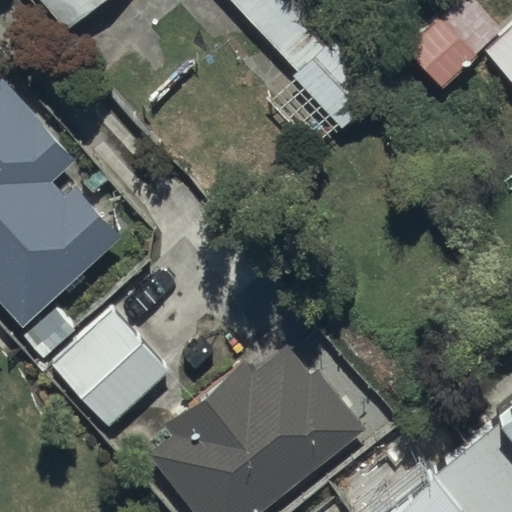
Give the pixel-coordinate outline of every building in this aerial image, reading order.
[(36,0),(62,29),(94,0),(36,0)] [(331,0),(230,0),(296,74),(271,96),(316,148),(382,90),(336,39),(343,33),(321,9),(331,0)] [(500,30),(471,0),(454,0),(403,49),(440,88),(500,30)] [(511,26),(483,52),(511,83),(511,26)] [(0,66),(0,293),(21,317),(120,229),(81,185),(73,192),(52,169),(74,149),(0,66)] [(511,176),(509,172),(481,188),(511,240),(511,176)] [(108,428),(168,373),(110,309),(48,365),(108,428)] [(187,511),(260,511),(363,430),(315,370),(309,375),(287,347),(252,375),(240,360),(160,424),(170,435),(154,448),(164,462),(154,470),(187,511)] [(511,403),(497,416),(511,432),(511,403)] [(511,511),(511,442),(493,420),(441,464),(482,511),(511,511)] [(472,511),(434,464),(373,511),(472,511)]
